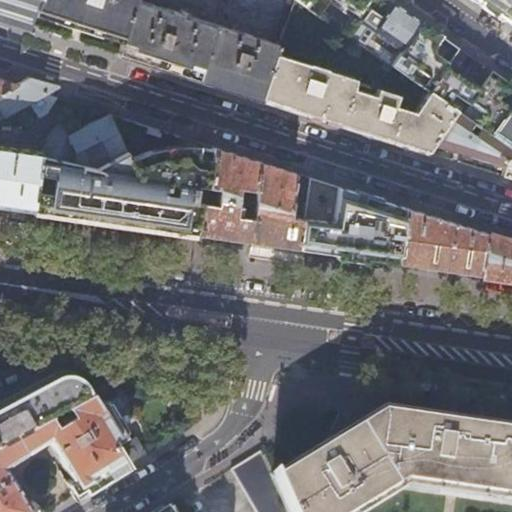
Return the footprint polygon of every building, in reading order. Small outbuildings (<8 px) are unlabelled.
[(0,0),(0,16),(28,25),(33,12),(37,0),(0,0)] [(37,0),(33,12),(76,26),(120,41),(132,0),(37,0)] [(132,0),(120,41),(116,53),(192,77),(259,98),(275,52),(292,0),(285,0),(272,42),(148,4),(149,0),(132,0)] [(295,0),(308,9),(313,0),(336,0),(361,17),(373,0),(295,0)] [(393,3),(388,0),(373,0),(361,17),(358,22),(387,42),(406,13),(393,3)] [(511,0),(476,0),(511,24),(511,0)] [(387,42),(398,50),(418,21),(406,13),(387,42)] [(388,65),(424,91),(442,65),(444,62),(455,46),(438,34),(418,21),(398,50),(388,65)] [(348,37),(361,46),(364,48),(370,40),(354,28),(348,37)] [(348,37),(346,35),(341,51),(358,57),(361,46),(348,37)] [(275,52),(259,98),(351,127),(426,150),(430,144),(452,110),(424,91),(411,111),(392,104),(395,93),(376,87),(374,93),(350,86),(352,77),(275,52)] [(465,105),(479,87),(464,77),(462,79),(442,65),(424,91),(452,110),(459,100),(465,105)] [(480,116),(473,125),(511,152),(503,166),(502,165),(497,172),(511,177),(511,114),(506,111),(509,108),(496,99),(507,83),(500,78),(490,71),(479,87),(465,105),(480,116)] [(28,77),(14,85),(0,92),(0,118),(45,94),(58,86),(42,81),(28,77)] [(0,80),(0,92),(14,85),(0,80)] [(458,115),(452,110),(430,144),(463,154),(502,165),(503,166),(511,152),(473,125),(458,115)] [(58,120),(57,122),(63,135),(64,134),(74,153),(71,162),(95,168),(125,154),(107,113),(106,113),(65,133),(58,120)] [(39,150),(0,144),(0,203),(4,205),(30,208),(33,190),(36,172),(38,155),(71,162),(74,153),(64,134),(63,135),(57,122),(39,150)] [(193,140),(180,136),(177,154),(210,159),(211,146),(193,140)] [(245,240),(248,240),(246,255),(268,258),(294,262),(296,247),(301,218),(302,218),(309,177),(261,162),(211,146),(210,159),(209,175),(205,186),(201,201),(195,232),(221,236),(245,240)] [(177,154),(149,150),(127,157),(125,154),(95,168),(71,162),(38,155),(36,172),(51,175),(49,192),(33,190),(30,208),(68,214),(113,221),(126,222),(177,230),(195,232),(201,201),(191,200),(193,184),(205,186),(209,175),(210,159),(177,154)] [(441,219),(403,207),(396,262),(459,271),(477,274),(484,232),(441,219)] [(477,274),(486,275),(484,289),(511,293),(511,241),(484,232),(477,274)] [(0,402),(0,438),(14,431),(89,390),(83,381),(78,377),(74,374),(69,373),(64,372),(59,373),(54,375),(4,401),(0,402)] [(91,389),(89,390),(14,431),(25,449),(46,436),(70,476),(65,479),(75,495),(145,451),(139,441),(136,435),(118,446),(113,438),(122,432),(108,409),(102,401),(99,403),(91,389)] [(276,481),(289,511),(365,511),(407,486),(511,502),(511,435),(502,434),(415,422),(393,418),(381,417),(276,481)] [(14,431),(0,438),(0,511),(41,511),(33,499),(28,502),(4,461),(25,449),(14,431)] [(289,511),(276,481),(263,452),(232,470),(254,511),(289,511)]
